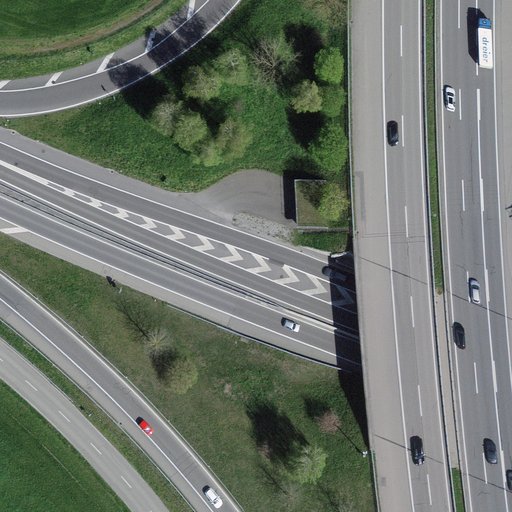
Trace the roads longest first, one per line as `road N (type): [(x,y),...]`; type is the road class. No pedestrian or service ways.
road 1 (motorway): [(0,206),(511,413)]
road 2 (motorway): [(511,381),(223,269),(17,169)]
road 3 (motorway): [(511,348),(290,257),(17,169)]
road 4 (motorway): [(401,0),(409,277),(431,511)]
road 5 (motorway): [(489,511),(463,206),(459,0)]
road 6 (motorway): [(0,286),(142,415),(224,511)]
road 7 (motorway): [(224,0),(127,73),(62,95),(0,103)]
road 8 (tertiary): [(150,511),(0,359)]
